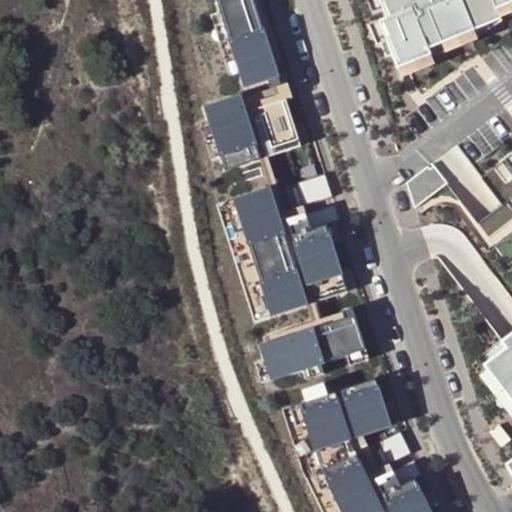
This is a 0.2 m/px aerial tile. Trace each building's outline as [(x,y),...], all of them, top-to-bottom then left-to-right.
[(272,85),(282,82),(255,0),(218,0),(246,84),(269,77),(272,85)] [(506,0),(381,0),(387,13),(379,17),(399,64),(432,50),(429,44),(501,14),(497,4),(506,0)] [(307,214),(306,210),(307,210),(305,203),(304,203),(304,202),(287,208),(268,153),(253,107),(287,96),(285,89),(245,102),(262,156),(261,156),(270,185),(271,184),(309,301),(307,302),(313,318),(266,334),(268,340),(346,315),(344,308),(321,316),(316,299),(315,299),(289,220),(290,220),(291,222),(299,219),(298,217),(307,214)] [(261,156),(262,156),(245,102),(241,92),(206,103),(226,167),(261,156)] [(268,153),(302,143),(287,96),(253,107),(268,153)] [(511,150),(502,158),(511,170),(511,150)] [(407,178),(416,203),(448,179),(435,161),(431,164),(429,162),(407,178)] [(305,203),(334,194),(326,170),(297,180),(304,202),(304,203),(305,203)] [(307,302),(309,301),(271,184),(270,185),(236,196),(273,313),(307,302)] [(316,299),(349,288),(327,222),(341,217),(336,201),(307,210),(306,210),(307,214),(298,217),(299,219),(291,222),(290,220),(289,220),(315,299),(316,299)] [(273,377),(367,346),(354,305),(344,308),(346,315),(268,340),(262,342),(273,377)] [(511,329),(502,337),(507,343),(485,360),(511,396),(511,329)] [(343,387),(346,397),(358,434),(359,433),(392,423),(377,376),(343,387)] [(387,511),(357,450),(340,399),(337,389),(329,392),(325,381),(304,388),(308,398),(301,400),(322,463),(346,511),(387,511)] [(395,467),(391,460),(391,461),(390,460),(380,465),(370,444),(364,447),(359,433),(358,434),(346,397),(340,399),(357,450),(387,511),(394,511),(378,479),(379,479),(381,481),(388,478),(386,475),(395,470),(394,467),(395,467)] [(491,428),(503,442),(511,436),(499,421),(491,428)] [(434,511),(417,475),(423,472),(416,456),(395,467),(394,467),(395,470),(386,475),(388,478),(381,481),(379,479),(378,479),(394,511),(434,511)]
